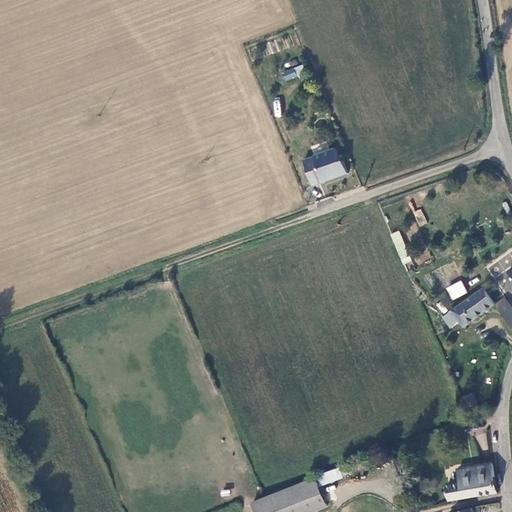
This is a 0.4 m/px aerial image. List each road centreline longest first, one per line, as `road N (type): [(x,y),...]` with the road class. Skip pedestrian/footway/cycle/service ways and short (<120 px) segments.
road 1 (track): [(506,148),(0,329)]
road 2 (unclassified): [(511,160),(481,0)]
road 3 (residential): [(511,489),(439,507),(372,484)]
